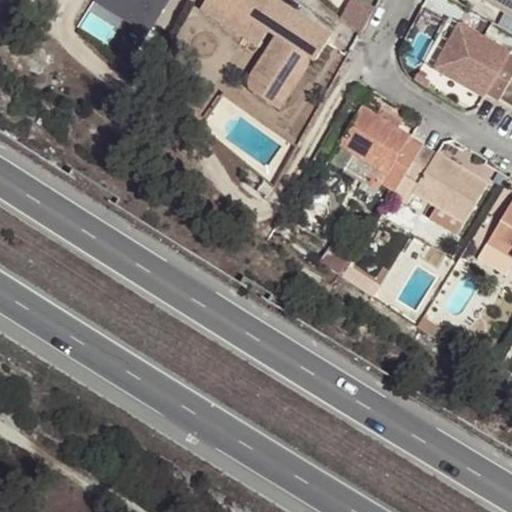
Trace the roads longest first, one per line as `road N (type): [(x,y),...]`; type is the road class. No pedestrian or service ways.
road 1 (motorway): [(511,498),(0,177)]
road 2 (motorway): [(0,292),(356,511)]
road 3 (residential): [(511,156),(353,59)]
road 4 (track): [(134,511),(0,426)]
